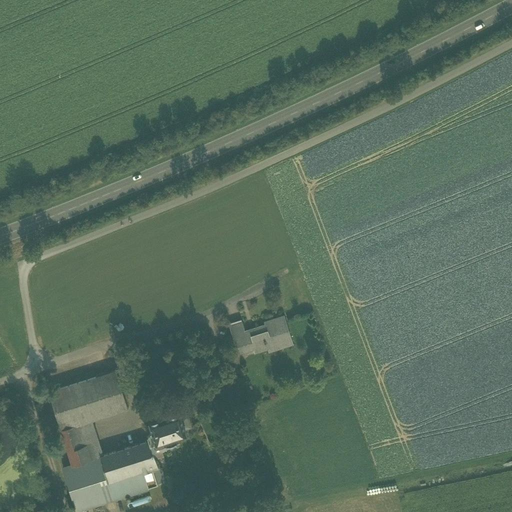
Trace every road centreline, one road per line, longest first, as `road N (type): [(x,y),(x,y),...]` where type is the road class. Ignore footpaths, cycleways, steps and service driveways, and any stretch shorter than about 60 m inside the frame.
road 1 (track): [(511,44),(209,189),(30,261),(22,271),(36,366)]
road 2 (primary): [(0,236),(188,160),(511,5)]
road 3 (track): [(511,455),(285,504),(203,315)]
road 4 (unclassified): [(288,270),(203,315),(0,380)]
